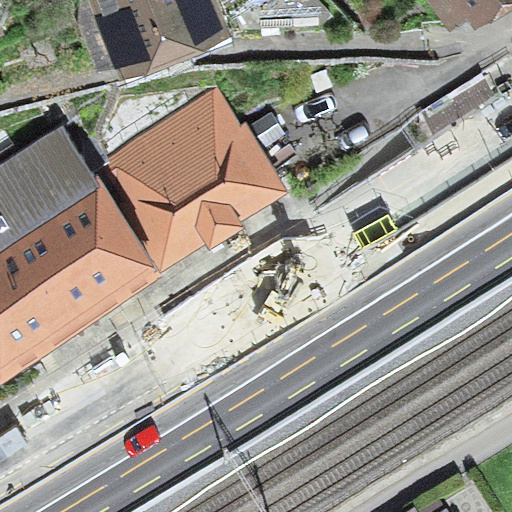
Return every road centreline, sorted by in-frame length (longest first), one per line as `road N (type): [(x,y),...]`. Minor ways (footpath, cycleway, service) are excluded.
road 1 (primary): [(37,511),(511,228)]
road 2 (residential): [(336,257),(7,467),(0,480)]
road 3 (residential): [(511,141),(336,257)]
road 4 (residential): [(363,511),(511,422)]
